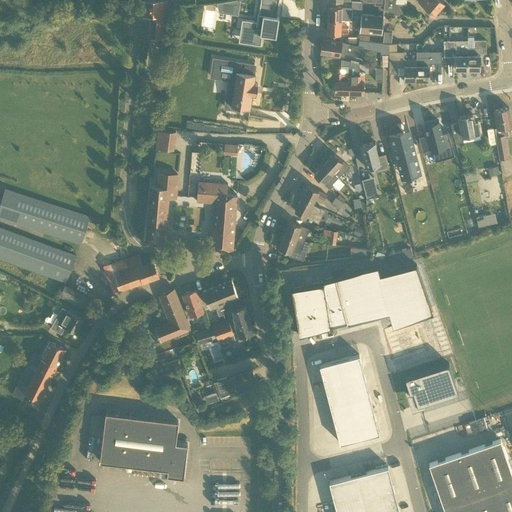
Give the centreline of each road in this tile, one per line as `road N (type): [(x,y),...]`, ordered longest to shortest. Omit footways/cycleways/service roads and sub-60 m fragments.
road 1 (residential): [(220,267),(143,245),(134,234),(125,154),(134,0)]
road 2 (unclassified): [(299,349),(370,332),(420,511)]
road 3 (tertiary): [(277,511),(275,402),(256,260)]
road 4 (residential): [(52,413),(114,308),(220,267)]
road 5 (residential): [(310,115),(360,113),(510,82)]
road 6 (unknown): [(307,134),(196,135),(181,149),(180,193)]
road 7 (tertiary): [(256,260),(310,115)]
